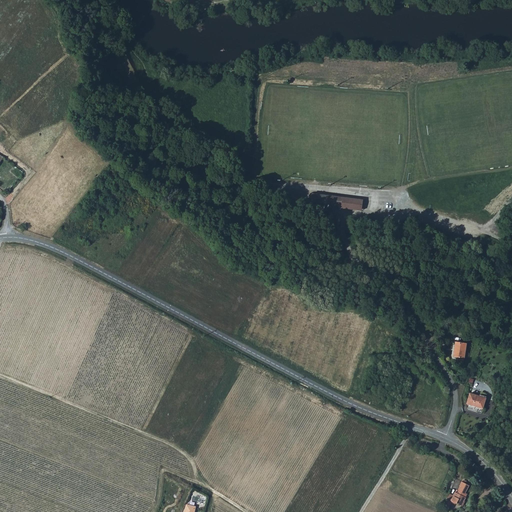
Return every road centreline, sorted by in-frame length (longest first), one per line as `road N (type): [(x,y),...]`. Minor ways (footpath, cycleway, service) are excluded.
road 1 (tertiary): [(444,437),(350,403),(51,246),(6,237)]
road 2 (track): [(0,373),(170,443),(191,460),(196,483),(241,511)]
road 3 (unclassified): [(444,437),(453,384),(380,283),(351,261),(342,227)]
